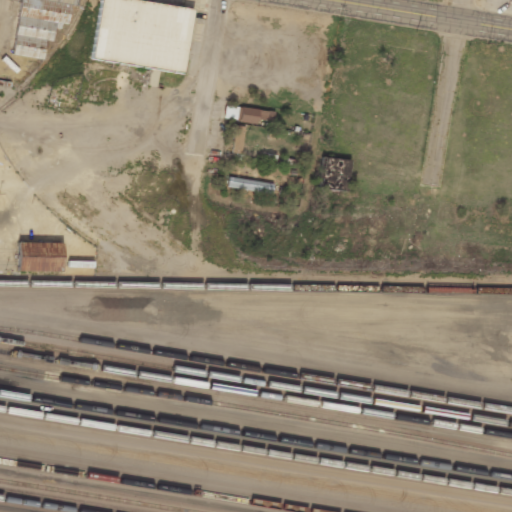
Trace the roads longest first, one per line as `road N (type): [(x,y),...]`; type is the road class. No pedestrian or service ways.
road 1 (tertiary): [(326,0),(511,30)]
road 2 (residential): [(432,176),(458,0)]
road 3 (residential): [(197,147),(220,0)]
